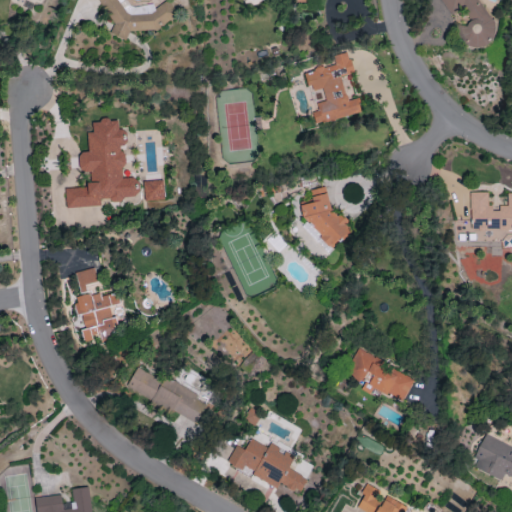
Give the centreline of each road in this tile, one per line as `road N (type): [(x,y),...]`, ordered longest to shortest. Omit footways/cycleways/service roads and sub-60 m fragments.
road 1 (residential): [(22,93),(38,314),(56,363),(108,436),(222,511)]
road 2 (residential): [(511,150),(473,133),(430,92),(392,0)]
